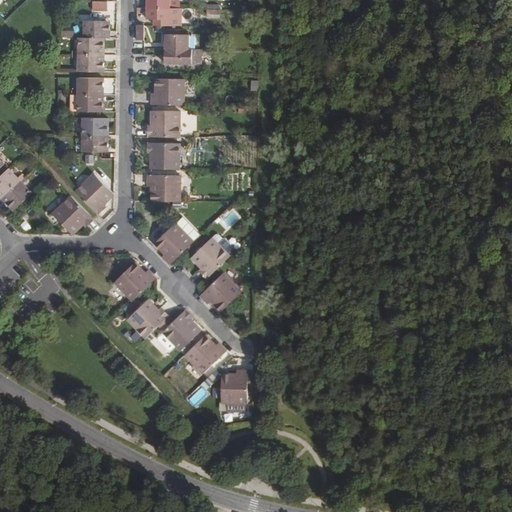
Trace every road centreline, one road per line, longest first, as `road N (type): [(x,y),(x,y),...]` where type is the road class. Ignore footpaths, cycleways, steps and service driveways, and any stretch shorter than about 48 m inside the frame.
road 1 (tertiary): [(0,383),(157,472),(270,511)]
road 2 (residential): [(117,225),(127,0)]
road 3 (residential): [(257,360),(117,225)]
